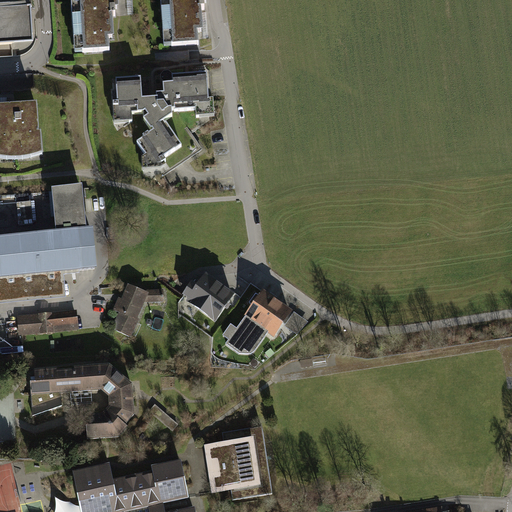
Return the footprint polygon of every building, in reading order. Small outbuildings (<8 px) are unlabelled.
[(73,0),(76,55),(111,53),(109,11),(118,11),(117,0),(73,0)] [(157,0),(161,51),(198,48),(195,2),(207,1),(206,0),(157,0)] [(32,8),(0,10),(0,45),(34,44),(32,8)] [(115,106),(116,125),(132,124),(132,116),(146,115),(149,119),(144,123),(152,134),(135,147),(155,173),(185,150),(167,125),(173,120),(174,114),(177,114),(196,113),(196,120),(215,119),(214,102),(209,102),(208,77),(173,79),(169,74),(163,75),(162,81),(165,86),(165,97),(158,97),(158,103),(141,104),(140,83),(120,84),(120,106),(115,106)] [(38,104),(0,106),(0,161),(14,163),(27,162),(44,158),(42,134),(40,134),(38,104)] [(96,268),(92,230),(85,231),(81,186),(53,189),(57,232),(0,237),(0,302),(65,296),(62,272),(96,268)] [(35,200),(19,201),(20,224),(36,223),(35,200)] [(215,321),(233,297),(205,278),(189,302),(215,321)] [(149,299),(128,289),(123,301),(120,300),(114,313),(119,315),(111,333),(130,342),(147,305),(163,308),(164,294),(149,294),(149,299)] [(239,354),(251,355),(268,330),(274,334),(289,314),(263,295),(227,345),(239,354)] [(294,313),(285,326),(297,334),(308,322),(294,313)] [(78,314),(18,319),(19,338),(79,333),(78,314)] [(301,363),(302,370),(314,369),(313,361),(301,363)] [(57,370),(35,372),(35,377),(30,378),(33,416),(62,406),(61,393),(102,390),(109,397),(110,407),(104,415),(93,415),(90,427),(87,427),(88,439),(119,437),(127,427),(125,425),(134,415),(132,385),(110,366),(74,369),(74,371),(57,372),(57,370)] [(173,431),(180,423),(157,404),(150,411),(173,431)] [(224,445),(205,447),(212,497),(233,494),(234,503),(274,498),(265,430),(223,436),(224,445)] [(182,465),(153,470),(154,476),(114,484),(111,467),(74,475),(81,511),(164,511),(164,507),(189,502),(182,465)]
